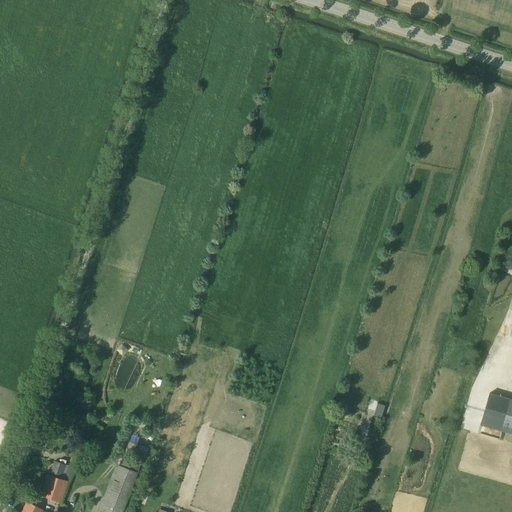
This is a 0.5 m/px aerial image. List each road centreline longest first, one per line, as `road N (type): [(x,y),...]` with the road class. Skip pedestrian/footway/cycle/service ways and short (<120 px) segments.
road 1 (unclassified): [(0,511),(161,0)]
road 2 (tertiary): [(511,66),(312,0)]
